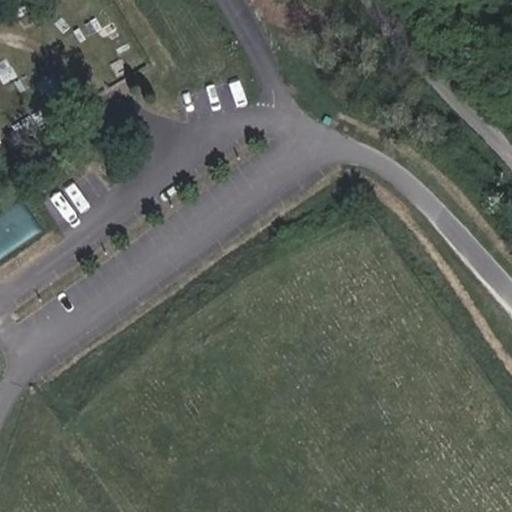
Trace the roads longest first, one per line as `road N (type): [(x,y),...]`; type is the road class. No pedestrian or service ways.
road 1 (residential): [(356,148),(310,153),(28,356),(0,313)]
road 2 (residential): [(0,296),(216,134),(259,121),(291,123)]
road 3 (residential): [(511,297),(391,162),(356,148)]
road 4 (residential): [(511,161),(377,0)]
